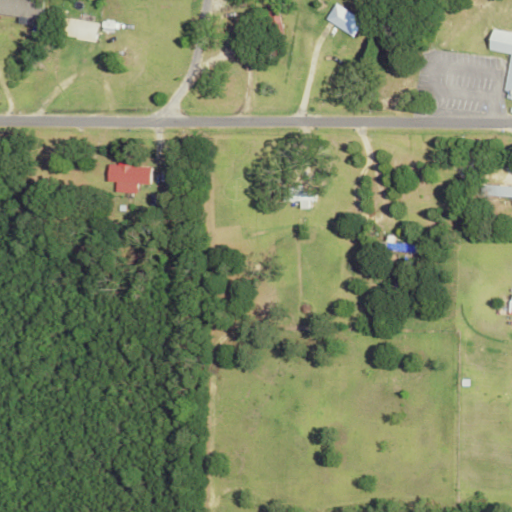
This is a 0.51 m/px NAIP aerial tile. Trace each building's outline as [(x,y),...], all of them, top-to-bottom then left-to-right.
[(41,1),(37,0),(0,0),(0,12),(17,16),(17,19),(37,23),(41,1)] [(352,36),(362,19),(334,3),(324,20),(352,36)] [(94,39),(95,21),(61,18),(59,37),(94,39)] [(511,32),(490,28),(486,49),(508,53),(500,97),(511,99),(511,32)] [(134,192),(135,183),(146,184),(147,166),(106,164),(105,181),(114,181),(113,191),(134,192)] [(307,207),(306,191),(299,192),(298,185),(286,185),(287,200),(295,200),(296,208),(307,207)] [(392,235),(383,235),(382,252),(412,254),(412,244),(392,243),(392,235)]
